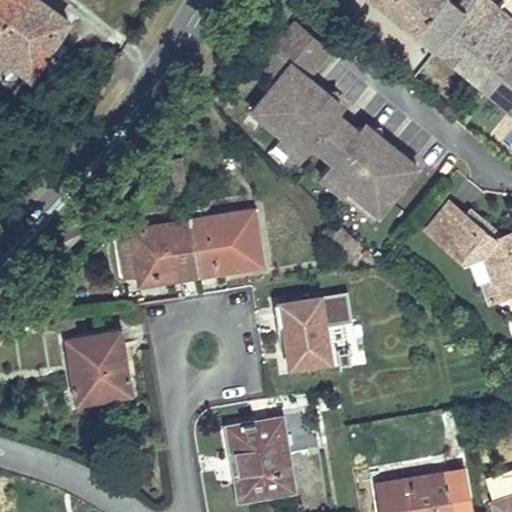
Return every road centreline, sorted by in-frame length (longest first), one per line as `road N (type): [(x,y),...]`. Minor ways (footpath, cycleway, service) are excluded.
road 1 (primary): [(205,0),(144,100),(0,265)]
road 2 (residential): [(511,175),(359,58)]
road 3 (residential): [(0,451),(107,495),(127,511)]
